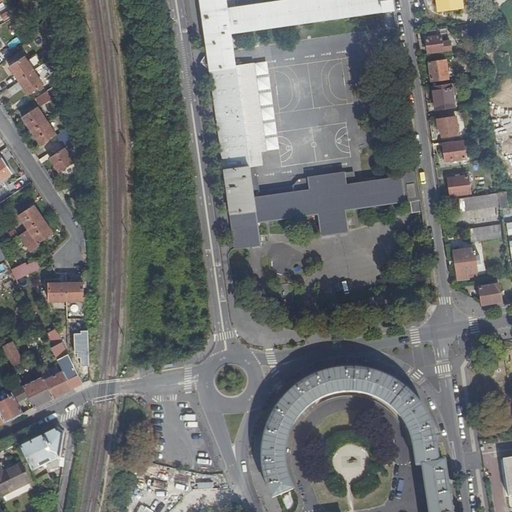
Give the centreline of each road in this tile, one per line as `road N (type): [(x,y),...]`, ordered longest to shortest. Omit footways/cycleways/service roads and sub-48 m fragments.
road 1 (residential): [(173,0),(226,355)]
road 2 (residential): [(401,0),(444,300),(441,332)]
road 3 (residential): [(207,371),(86,395),(0,437)]
road 4 (residential): [(0,119),(76,234),(64,261)]
